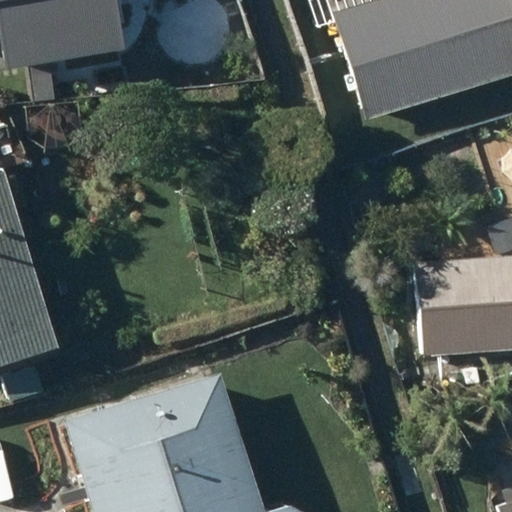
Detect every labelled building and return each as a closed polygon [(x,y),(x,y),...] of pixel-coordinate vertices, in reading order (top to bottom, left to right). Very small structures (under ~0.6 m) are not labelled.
[(0,0),(0,65),(114,44),(106,0),(0,0)] [(511,0),(370,0),(327,13),(360,118),(454,89),(454,90),(511,71),(511,0)] [(0,358),(51,342),(0,175),(0,358)] [(379,181),(350,191),(355,208),(384,199),(379,181)] [(511,252),(414,259),(420,354),(511,347),(511,252)] [(33,365),(0,376),(0,379),(7,400),(41,389),(33,365)] [(432,390),(430,365),(399,368),(401,393),(432,390)] [(61,418),(90,511),(301,511),(300,509),(283,500),(259,507),(216,369),(61,418)] [(504,505),(496,507),(497,511),(511,511),(511,485),(499,490),(504,505)]
